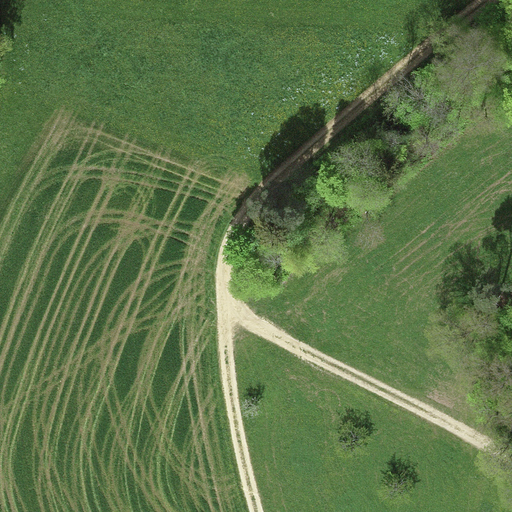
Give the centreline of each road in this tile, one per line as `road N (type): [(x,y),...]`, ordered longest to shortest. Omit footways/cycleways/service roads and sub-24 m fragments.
road 1 (track): [(490,0),(263,192),(231,240),(223,307)]
road 2 (track): [(511,449),(485,444),(223,307)]
road 3 (track): [(223,307),(256,511)]
